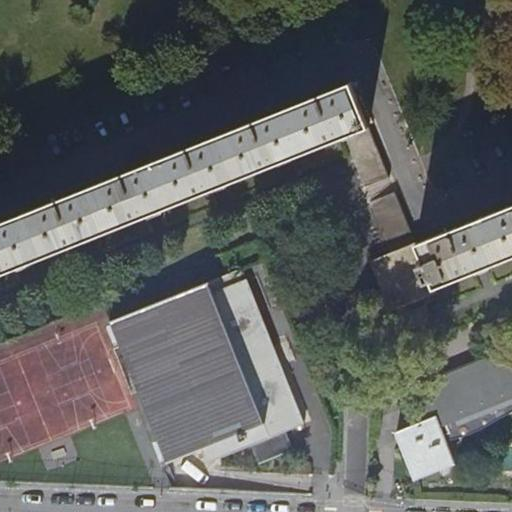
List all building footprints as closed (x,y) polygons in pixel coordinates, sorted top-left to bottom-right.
[(291,160),(343,139),(369,129),(351,85),(0,224),(0,275),(17,268),(29,264),(86,241),(97,237),(148,216),(160,212),(212,191),(225,186),(280,164),(291,160)] [(369,129),(343,139),(350,155),(363,189),(390,178),(369,129)] [(391,255),(416,245),(395,192),(370,202),(391,255)] [(511,206),(416,245),(434,290),(511,258),(511,206)] [(436,296),(434,290),(416,245),(391,255),(372,262),(392,313),(436,296)] [(111,324),(170,466),(205,451),(211,464),(215,462),(255,445),(263,466),(297,452),(289,431),(306,424),(248,283),(212,298),(207,286),(111,324)] [(511,351),(410,392),(423,424),(402,433),(421,479),(460,463),(445,426),(511,399),(511,351)]
